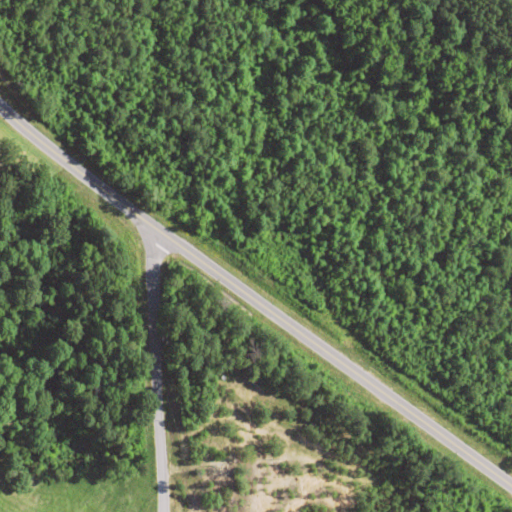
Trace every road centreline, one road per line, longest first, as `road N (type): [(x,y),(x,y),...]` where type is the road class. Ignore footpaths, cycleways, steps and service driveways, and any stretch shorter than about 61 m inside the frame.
road 1 (residential): [(511,489),(163,241),(0,103)]
road 2 (residential): [(162,511),(163,241)]
